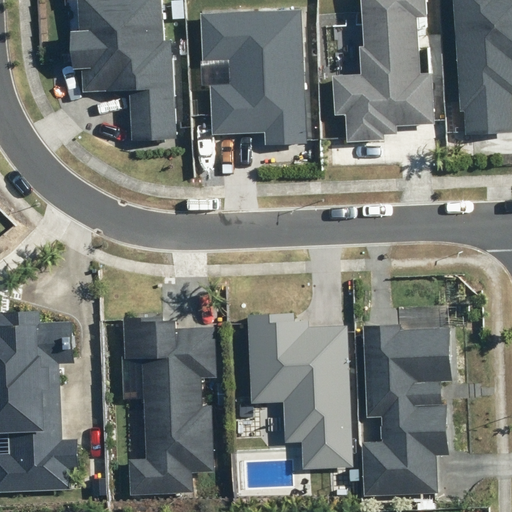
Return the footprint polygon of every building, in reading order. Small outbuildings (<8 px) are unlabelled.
[(166,0),(81,0),(83,31),(77,32),(78,70),(85,70),(86,94),(134,91),(136,141),(180,139),(176,41),(168,42),(166,0)] [(430,0),(365,0),(369,77),(338,78),(340,118),(351,117),(352,144),(389,142),(389,137),(402,137),(402,127),(438,126),(435,75),(425,75),(423,19),(432,18),(430,0)] [(511,0),(460,0),(466,134),(511,131),(511,0)] [(308,8),(203,12),(205,63),(233,62),(234,86),(214,87),(217,137),(268,135),(269,147),(314,145),(308,8)] [(0,453),(0,491),(75,489),(74,468),(82,468),(81,438),(66,439),(63,363),(78,362),(76,321),(44,322),(43,310),(0,311),(0,431),(12,431),(13,453),(0,453)] [(306,469),(356,467),(352,324),(311,325),(311,320),(297,320),(297,312),(252,313),(255,402),(287,401),(289,442),(305,441),(306,469)] [(133,460),(134,494),(197,492),(197,472),(220,471),(218,405),(207,405),(206,376),(220,376),(219,326),(180,328),(180,316),(128,318),(129,358),(146,358),(150,459),(133,460)] [(365,442),(367,495),(441,493),(440,455),(451,455),(450,404),(445,404),(444,379),(454,379),(452,327),(404,329),(403,323),(367,324),(370,417),(384,416),(385,441),(365,442)]
